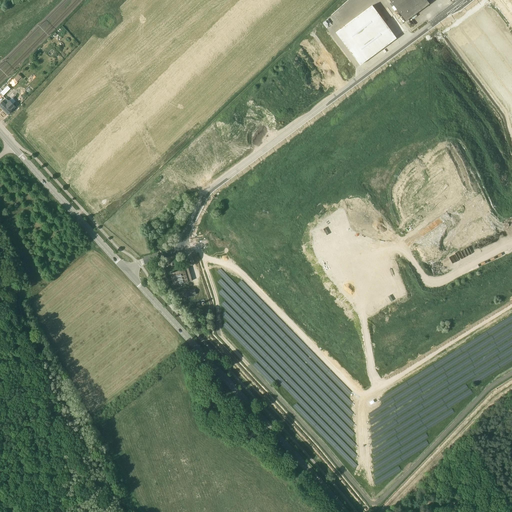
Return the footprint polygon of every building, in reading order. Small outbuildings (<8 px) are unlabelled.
[(426,0),(389,0),(406,22),(430,4),(426,0)] [(375,8),(339,35),(363,66),(398,40),(375,8)] [(27,94),(40,81),(36,76),(26,85),(25,84),(21,88),(27,94)] [(1,94),(3,96),(10,89),(8,87),(1,94)] [(6,98),(3,101),(0,103),(0,106),(7,114),(15,107),(9,100),(8,101),(6,98)] [(188,268),(170,273),(174,286),(192,281),(188,268)] [(184,292),(186,298),(196,294),(194,289),(184,292)]
